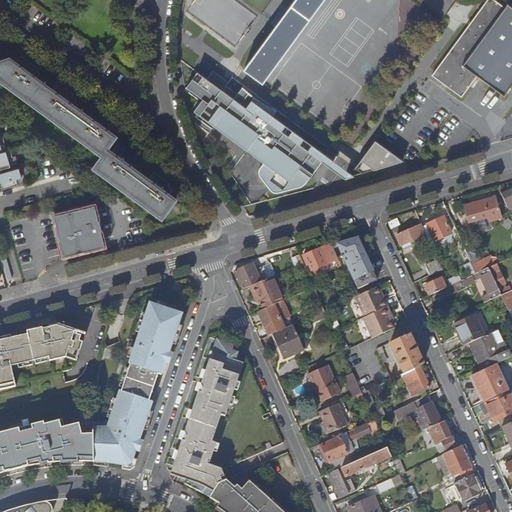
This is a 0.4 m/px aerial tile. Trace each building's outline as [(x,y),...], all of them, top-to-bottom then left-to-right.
[(295,0),(244,70),(263,83),(264,82),(324,0),(295,0)] [(511,7),(508,4),(507,6),(508,6),(506,9),(493,0),(489,0),(470,27),(436,72),(434,76),(463,98),(478,77),(505,97),(505,96),(511,85),(511,7)] [(24,68),(12,59),(0,63),(0,80),(13,90),(33,105),(81,140),(103,157),(95,168),(119,186),(164,218),(177,199),(167,192),(170,188),(159,180),(156,183),(131,164),(133,161),(122,153),(120,156),(109,149),(118,137),(107,129),(110,125),(99,117),(96,121),(71,102),(73,99),(63,91),(60,94),(34,75),(37,72),(27,64),(24,68)] [(354,176),(404,163),(376,142),(357,169),(352,175),(273,118),(278,112),(272,109),(264,105),(256,100),(249,95),(243,88),(238,96),(227,87),(229,83),(214,72),(211,75),(207,80),(197,73),(186,88),(203,102),(195,114),(264,165),(259,171),(258,173),(259,175),(260,178),(271,193),(274,194),(276,195),(279,195),(302,189),(305,187),(306,186),(311,180),(315,177),(314,176),(323,164),(346,181),(356,179),(354,176)] [(0,152),(0,167),(11,166),(8,151),(0,152)] [(0,188),(25,183),(21,167),(0,171),(0,188)] [(510,211),(511,216),(511,190),(503,194),(510,211)] [(490,220),(491,225),(503,222),(496,201),(467,209),(471,225),(490,220)] [(95,208),(54,218),(64,258),(105,248),(95,208)] [(423,227),(431,244),(453,234),(446,218),(423,227)] [(398,236),(402,246),(425,236),(421,226),(398,236)] [(339,245),(345,260),(344,260),(346,265),(347,264),(357,285),(355,285),(357,290),(377,280),(358,240),(339,245)] [(310,265),(313,271),(321,267),(335,261),(339,259),(332,244),(305,257),(309,265),(310,265)] [(489,268),(496,266),(496,265),(492,258),(474,266),(477,274),(489,268)] [(432,276),(444,271),(439,261),(427,267),(432,276)] [(257,271),(254,264),(236,272),(244,290),(270,278),(264,267),(257,271)] [(493,275),(499,273),(496,266),(489,268),(493,275)] [(493,275),(489,268),(477,274),(463,281),(465,287),(476,282),(476,281),(482,278),(490,295),(484,298),(486,303),(502,296),(493,275)] [(502,296),(508,293),(504,285),(506,284),(500,272),(499,273),(493,275),(502,296)] [(260,300),(264,311),(275,306),(284,302),(274,277),(253,286),(260,300)] [(440,292),(449,287),(448,284),(446,286),(443,279),(426,287),(430,296),(440,292)] [(174,283),(172,289),(181,291),(183,285),(174,283)] [(257,301),(260,300),(253,286),(250,288),(257,301)] [(449,287),(440,292),(443,299),(454,294),(451,286),(449,287)] [(366,318),(389,307),(386,300),(384,300),(378,287),(357,297),(366,318)] [(511,296),(510,292),(508,293),(502,296),(509,311),(511,309),(511,296)] [(317,307),(323,304),(321,299),(314,302),(317,307)] [(136,452),(136,451),(140,452),(143,441),(140,440),(153,401),(149,400),(158,374),(162,375),(166,363),(169,364),(173,353),(169,352),(183,313),(150,302),(136,341),(129,338),(127,346),(134,348),(133,351),(129,364),(130,364),(121,391),(120,390),(113,409),(112,412),(108,426),(94,426),(94,434),(92,434),(93,458),(94,458),(93,462),(111,463),(127,466),(132,463),(136,452)] [(317,316),(327,311),(323,304),(317,307),(318,310),(315,311),(317,316)] [(275,335),(286,330),(284,325),(293,321),(285,305),(276,309),(275,306),(264,311),(260,312),(271,337),(275,335)] [(393,317),(389,307),(366,318),(364,319),(373,339),(395,329),(393,324),(390,319),(393,317)] [(315,324),(329,317),(327,311),(317,316),(312,318),(315,324)] [(470,344),(485,337),(475,315),(455,324),(459,333),(462,332),(468,345),(470,344)] [(85,334),(64,327),(59,325),(57,326),(57,327),(52,328),(52,327),(49,328),(42,329),(42,328),(26,332),(27,334),(11,338),(0,340),(0,389),(15,387),(11,369),(10,367),(17,365),(31,362),(34,361),(48,358),(49,362),(51,361),(65,358),(66,354),(77,358),(85,334)] [(292,351),(294,355),(309,349),(305,340),(300,342),(293,327),(286,330),(275,335),(285,355),(292,351)] [(499,330),(485,337),(470,344),(482,371),(496,364),(511,358),(499,330)] [(422,366),(424,365),(410,334),(391,343),(405,374),(422,366)] [(222,478),(226,477),(223,469),(208,464),(208,462),(210,463),(216,443),(212,441),(221,415),(226,416),(244,363),(236,360),(239,352),(233,350),(234,344),(223,340),(218,340),(216,345),(215,344),(212,351),(214,354),(212,360),(210,359),(203,379),(202,383),(201,383),(185,432),(187,436),(185,441),(182,440),(179,450),(176,459),(173,466),(171,474),(191,481),(190,486),(197,490),(203,481),(207,484),(202,493),(210,497),(218,483),(228,479),(227,478),(223,480),(222,478)] [(486,402),(509,392),(496,364),(482,371),(473,375),(484,400),(474,404),(475,407),(486,402)] [(431,387),(422,366),(405,374),(404,374),(413,395),(431,387)] [(329,367),(310,375),(318,393),(323,403),(342,394),(338,384),(337,384),(329,367)] [(358,396),(363,393),(355,374),(347,377),(351,385),(346,387),(352,398),(358,396)] [(369,390),(363,393),(367,401),(371,410),(376,407),(369,390)] [(509,392),(486,402),(494,421),(511,412),(511,394),(510,391),(509,392)] [(361,404),(367,401),(363,393),(358,396),(361,404)] [(429,396),(415,402),(425,422),(418,425),(421,430),(438,422),(434,412),(436,411),(429,396)] [(339,404),(320,412),(330,434),(348,426),(339,404)] [(381,405),(376,407),(371,410),(375,420),(386,415),(381,405)] [(398,413),(400,416),(413,410),(411,405),(401,410),(401,411),(398,413)] [(78,458),(93,458),(92,434),(82,434),(79,423),(64,427),(61,428),(60,421),(44,424),(44,422),(31,425),(32,429),(19,432),(18,428),(0,432),(0,468),(3,468),(4,472),(6,472),(29,466),(27,462),(41,458),(41,464),(43,463),(45,463),(44,460),(50,459),(50,463),(52,462),(54,462),(55,458),(62,458),(62,462),(71,461),(78,461),(78,458)] [(445,421),(435,426),(436,426),(430,429),(437,444),(443,441),(446,448),(443,449),(444,451),(447,450),(447,451),(456,446),(445,421)] [(511,422),(503,427),(511,446),(511,422)] [(368,425),(356,430),(360,438),(372,433),(368,425)] [(340,436),(322,444),(331,463),(349,454),(340,436)] [(475,474),(475,473),(462,446),(444,455),(453,477),(459,474),(462,479),(465,478),(475,474)] [(388,448),(330,474),(341,499),(351,494),(341,473),(344,471),(347,477),(392,457),(388,448)] [(399,460),(395,463),(400,475),(405,473),(399,460)] [(475,474),(465,478),(465,479),(455,484),(455,486),(463,501),(463,503),(484,493),(475,474)] [(235,486),(228,479),(218,483),(210,497),(210,498),(220,503),(221,504),(222,502),(233,511),(284,511),(249,479),(242,488),(238,483),(235,486)] [(391,479),(379,485),(382,490),(394,484),(391,479)] [(199,491),(202,493),(207,484),(203,481),(197,490),(199,491)] [(381,511),(374,497),(348,508),(349,511),(381,511)] [(52,511),(52,510),(52,507),(51,505),(48,502),(44,501),(37,502),(16,508),(3,511),(52,511)] [(225,511),(233,511),(222,502),(221,504),(220,503),(217,506),(222,510),(225,511)]
